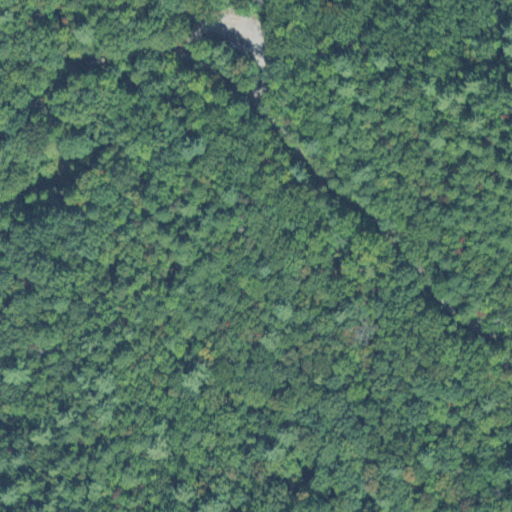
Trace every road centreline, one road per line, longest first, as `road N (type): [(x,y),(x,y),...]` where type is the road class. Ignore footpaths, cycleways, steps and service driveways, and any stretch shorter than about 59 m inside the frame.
road 1 (track): [(187,57),(279,129),(389,236),(448,310),(485,333),(511,335)]
road 2 (track): [(0,154),(26,116),(117,53),(187,57)]
road 3 (track): [(252,107),(267,65),(259,43),(234,20),(200,27)]
